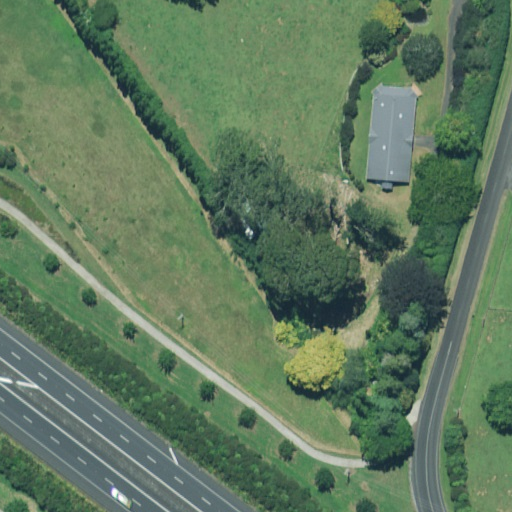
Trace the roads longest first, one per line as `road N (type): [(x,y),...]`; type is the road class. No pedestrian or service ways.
road 1 (unclassified): [(511,144),(433,411),(433,511)]
road 2 (motorway): [(0,358),(206,511)]
road 3 (motorway): [(143,511),(0,403)]
